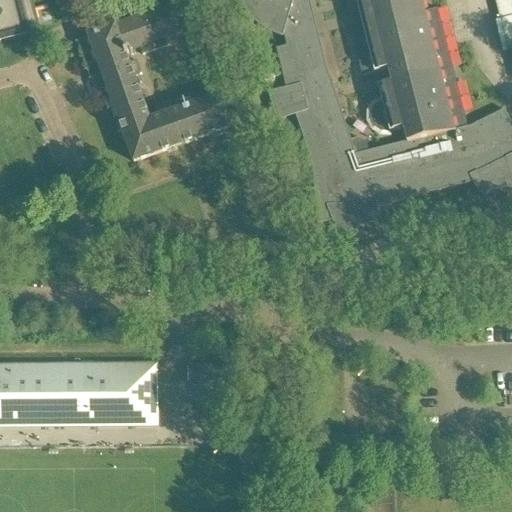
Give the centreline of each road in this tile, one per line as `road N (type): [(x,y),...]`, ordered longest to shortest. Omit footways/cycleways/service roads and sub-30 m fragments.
road 1 (residential): [(342,282),(240,310),(84,298)]
road 2 (residential): [(0,79),(36,83),(87,205),(84,298)]
road 3 (track): [(342,282),(511,272)]
